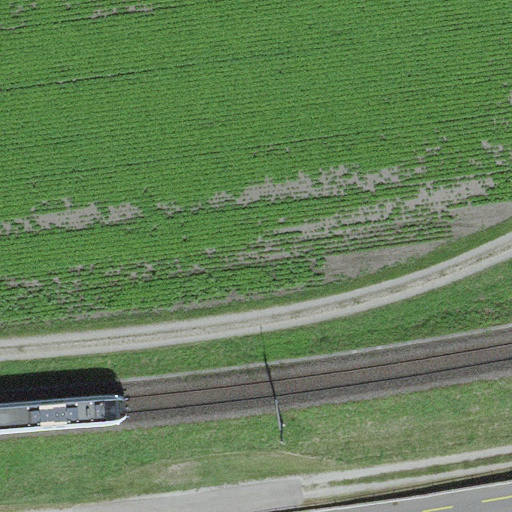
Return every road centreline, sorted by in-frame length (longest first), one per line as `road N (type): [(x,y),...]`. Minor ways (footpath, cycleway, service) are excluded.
road 1 (track): [(511,244),(334,315),(74,351),(0,353)]
road 2 (track): [(111,511),(387,477),(511,451)]
